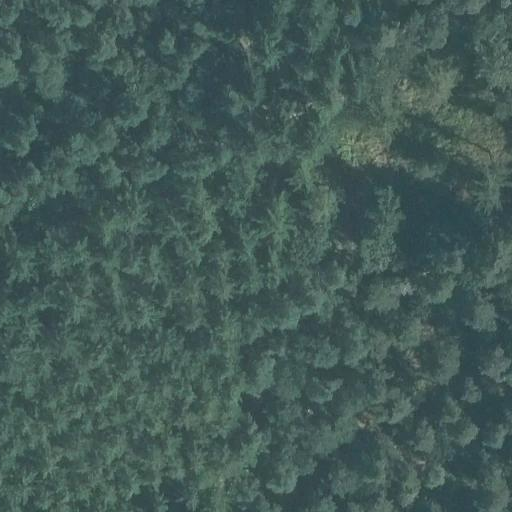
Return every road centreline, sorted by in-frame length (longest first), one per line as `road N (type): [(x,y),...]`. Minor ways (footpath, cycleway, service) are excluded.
road 1 (track): [(511,0),(445,22),(333,89)]
road 2 (track): [(333,89),(165,149)]
road 3 (track): [(137,159),(0,197)]
